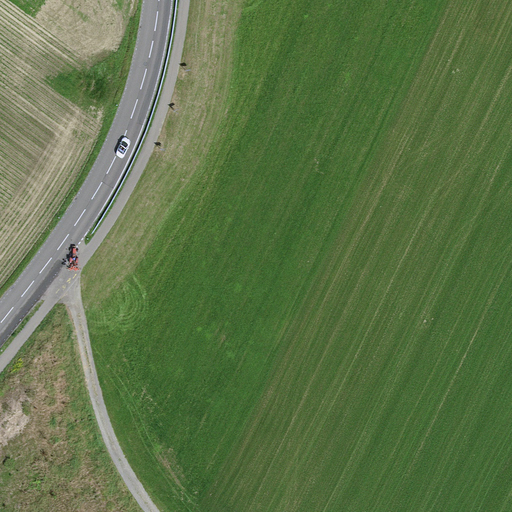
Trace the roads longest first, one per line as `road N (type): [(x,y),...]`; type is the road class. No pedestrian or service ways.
road 1 (tertiary): [(159,0),(131,121),(108,171),(0,324)]
road 2 (track): [(153,511),(123,469),(79,315),(52,258)]
